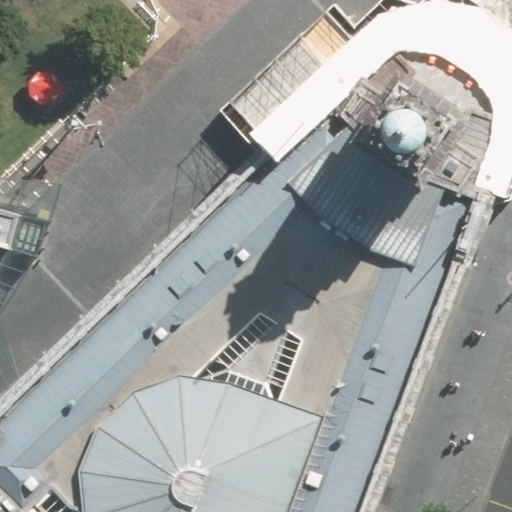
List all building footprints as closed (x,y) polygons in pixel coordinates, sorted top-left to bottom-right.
[(161,18),(144,0),(107,0),(90,16),(124,53),(161,18)] [(66,20),(0,78),(0,114),(32,152),(117,77),(66,20)] [(0,511),(380,511),(511,163),(511,97),(510,94),(505,85),(498,75),(490,67),(481,59),(472,52),(460,46),(448,41),(435,37),(423,36),(411,36),(343,100),(155,278),(83,345),(3,420),(0,422),(0,511)] [(29,212),(0,204),(0,248),(18,253),(29,212)] [(0,248),(0,338),(18,310),(34,278),(47,246),(55,218),(29,212),(18,253),(0,248)] [(0,401),(5,398),(26,386),(5,317),(0,319),(0,401)]
